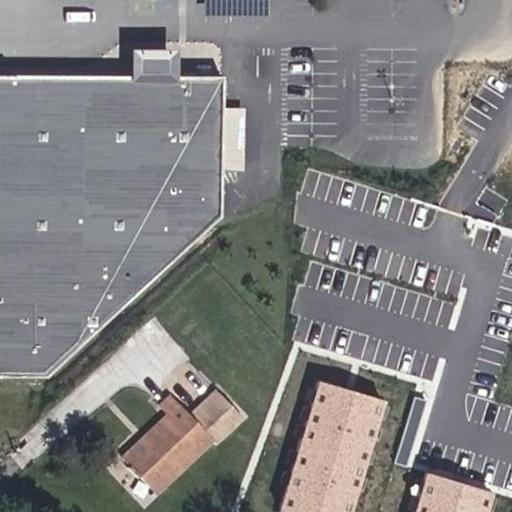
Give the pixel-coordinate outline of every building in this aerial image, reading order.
[(267,0),(200,0),(200,16),(267,19),(267,0)] [(221,217),(227,75),(184,75),(182,48),(136,49),(136,74),(0,73),(0,381),(47,381),(221,217)] [(309,174),(302,201),(347,211),(346,215),(398,227),(405,195),(309,174)] [(307,376),(271,510),(278,511),(343,511),(375,394),(307,376)] [(246,418),(219,391),(191,415),(172,394),(163,402),(172,411),(144,436),(152,443),(143,452),(131,438),(116,450),(160,494),(246,418)] [(416,467),(402,511),(476,511),(484,488),(416,467)]
